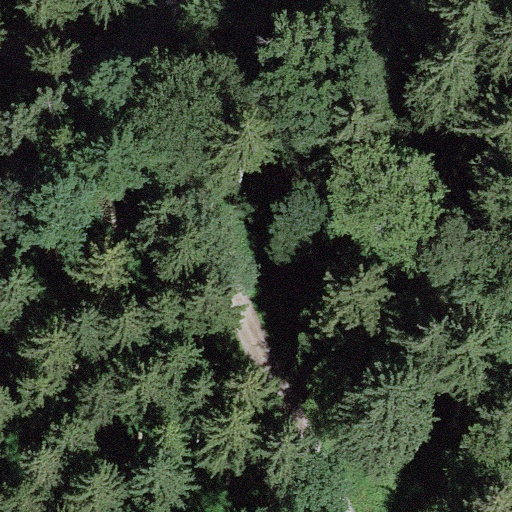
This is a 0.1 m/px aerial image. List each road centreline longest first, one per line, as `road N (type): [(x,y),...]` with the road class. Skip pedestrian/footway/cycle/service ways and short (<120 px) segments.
road 1 (track): [(332,511),(177,194),(73,108)]
road 2 (track): [(0,48),(73,108),(163,0)]
